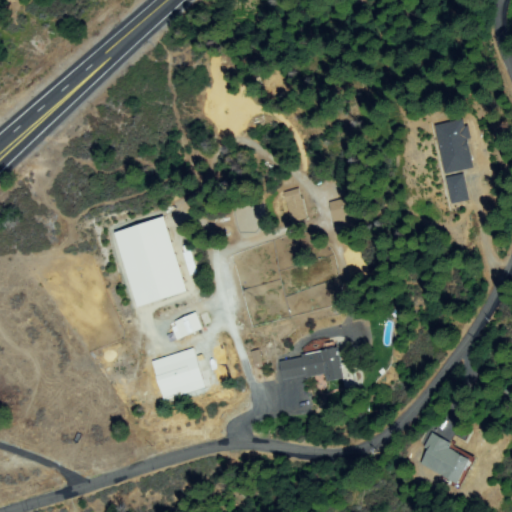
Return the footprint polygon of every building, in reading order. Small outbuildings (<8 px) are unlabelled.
[(472,168),(445,174),(435,127),(462,121),(472,168)] [(453,203),(446,180),(460,176),(467,199),(453,203)] [(295,222),(287,193),(298,190),(305,220),(295,222)] [(338,226),(331,204),(351,198),(358,220),(338,226)] [(163,218),(186,292),(142,307),(118,233),(163,218)] [(175,324),(197,315),(202,328),(180,336),(175,324)] [(150,359),(159,399),(202,389),(193,349),(150,359)] [(332,381),(329,371),(287,381),(283,362),(337,350),(344,378),(332,381)] [(425,464),(433,451),(427,446),(434,435),(475,461),(459,486),(425,464)]
